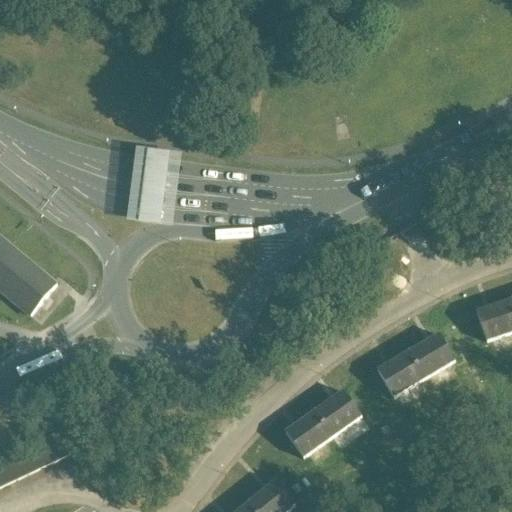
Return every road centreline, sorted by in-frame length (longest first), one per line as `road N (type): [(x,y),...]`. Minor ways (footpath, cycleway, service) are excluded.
road 1 (residential): [(179,511),(231,441),(333,350),(431,289),(511,257)]
road 2 (tertiary): [(344,202),(301,207),(142,189),(80,171),(0,133)]
road 3 (tertiary): [(139,343),(174,357),(217,347),(283,259),(394,186)]
road 4 (tertiary): [(344,202),(266,232),(155,234),(128,249),(117,273)]
road 5 (tertiary): [(0,163),(88,229),(117,273)]
road 6 (tertiary): [(511,119),(394,186)]
